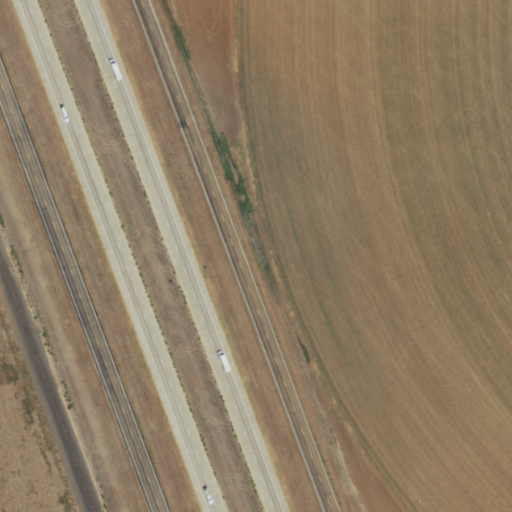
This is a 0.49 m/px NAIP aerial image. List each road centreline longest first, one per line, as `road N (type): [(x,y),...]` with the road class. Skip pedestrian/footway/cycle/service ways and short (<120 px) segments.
road 1 (tertiary): [(343,511),(148,0)]
road 2 (motorway): [(27,0),(219,511)]
road 3 (motorway): [(279,511),(88,0)]
road 4 (tertiary): [(0,78),(161,511)]
